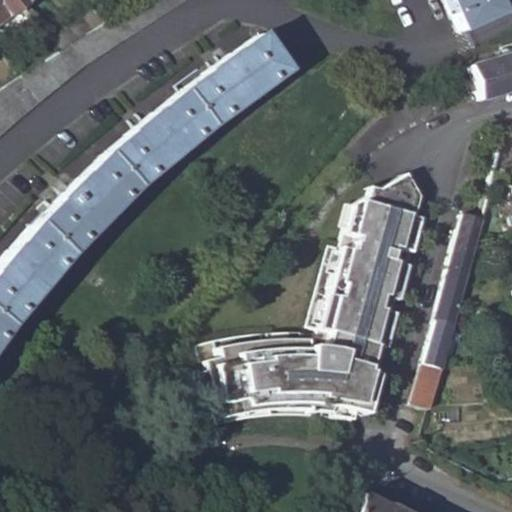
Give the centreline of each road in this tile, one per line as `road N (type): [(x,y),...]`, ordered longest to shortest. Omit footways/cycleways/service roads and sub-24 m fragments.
road 1 (residential): [(511,106),(465,116),(376,452)]
road 2 (residential): [(376,452),(500,511)]
